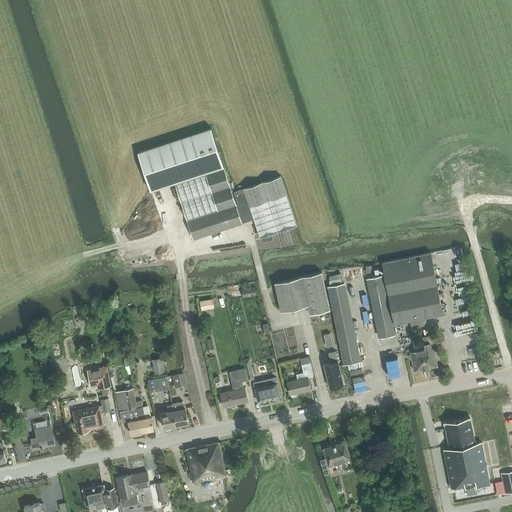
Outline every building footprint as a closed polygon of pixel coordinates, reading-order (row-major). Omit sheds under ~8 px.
[(152,190),(223,167),(211,128),(139,151),(152,190)] [(261,238),(298,225),(282,176),(235,192),(239,204),(237,204),(225,168),(176,185),(195,240),(244,224),(244,223),(255,219),(261,238)] [(395,324),(410,321),(412,327),(427,324),(426,317),(443,314),(431,253),(383,263),(395,324)] [(275,284),(277,295),(281,312),(309,305),(311,314),(330,310),(322,273),(275,284)] [(241,289),(243,298),(257,295),(255,286),(241,289)] [(202,310),(214,308),(213,298),(200,300),(202,310)] [(342,324),(342,328),(350,328),(349,311),(344,312),(344,317),(332,318),(332,324),(342,324)] [(142,329),(136,334),(140,339),(146,335),(142,329)] [(422,350),(426,369),(437,367),(432,343),(438,342),(436,335),(424,337),(426,349),(422,350)] [(204,340),(206,348),(214,346),(212,339),(204,340)] [(311,349),(314,344),(309,340),(306,346),(311,349)] [(415,372),(426,369),(422,350),(421,350),(419,340),(413,341),(415,351),(410,352),(415,372)] [(219,356),(226,354),(224,347),(217,348),(219,356)] [(331,362),(324,364),(330,387),(342,384),(344,384),(336,351),(329,352),(331,362)] [(309,356),(300,358),(304,372),(305,378),(308,378),(314,376),(309,356)] [(165,372),(162,357),(152,359),(155,373),(165,372)] [(250,359),(244,360),(245,368),(248,380),(255,378),(252,367),(250,359)] [(112,385),(108,365),(87,369),(91,387),(98,386),(98,388),(112,385)] [(234,390),(220,393),(224,407),(248,401),(245,387),(244,388),(243,381),(248,380),(245,368),(230,371),(234,390)] [(284,381),(293,379),(292,372),(283,374),(284,381)] [(298,380),(288,382),(291,394),(291,396),(293,397),(297,396),(298,394),(298,392),(311,389),(308,378),(305,378),(304,372),(297,374),(298,380)] [(176,388),(182,387),(179,374),(173,375),(176,388)] [(160,378),(154,379),(155,388),(156,392),(162,391),(160,378)] [(276,384),(275,378),(254,383),(258,402),(281,397),(278,383),(276,384)] [(132,435),(143,432),(138,407),(137,401),(134,388),(116,391),(122,422),(129,420),(132,435)] [(194,392),(189,393),(192,405),(197,404),(194,392)] [(16,414),(12,393),(5,394),(7,405),(9,405),(11,415),(16,414)] [(104,412),(111,411),(109,398),(102,399),(104,412)] [(137,401),(138,407),(143,432),(155,430),(152,416),(146,417),(143,400),(137,401)] [(173,404),(174,409),(177,426),(189,423),(186,407),(186,405),(183,401),(172,403),(173,404)] [(164,428),(177,426),(174,409),(173,404),(167,405),(168,410),(161,412),(164,428)] [(40,407),(41,413),(49,412),(48,405),(40,407)] [(78,432),(104,427),(101,411),(99,405),(73,410),(78,432)] [(452,488),(463,486),(463,490),(491,484),(482,442),(476,443),(471,418),(445,423),(450,448),(444,449),(452,488)] [(11,424),(14,438),(24,436),(21,421),(11,424)] [(34,449),(56,445),(52,426),(36,429),(37,437),(32,438),(34,449)] [(330,465),(351,459),(346,441),(324,448),(327,459),(321,461),(325,474),(332,472),(330,465)] [(227,476),(220,442),(187,449),(194,482),(203,480),(203,481),(227,476)] [(128,461),(130,468),(142,465),(140,458),(128,461)] [(141,488),(151,486),(148,472),(129,475),(129,474),(117,477),(123,506),(139,502),(137,492),(141,491),(141,488)] [(511,492),(511,472),(502,474),(506,494),(511,492)] [(170,502),(165,481),(157,483),(162,504),(170,502)] [(105,484),(84,489),(87,506),(95,504),(96,509),(104,507),(103,502),(107,501),(108,508),(112,507),(118,505),(115,490),(108,491),(109,493),(107,493),(105,484)] [(43,511),(43,510),(46,509),(45,502),(25,507),(25,511),(43,511)] [(59,504),(60,511),(64,511),(67,511),(65,503),(59,504)]
